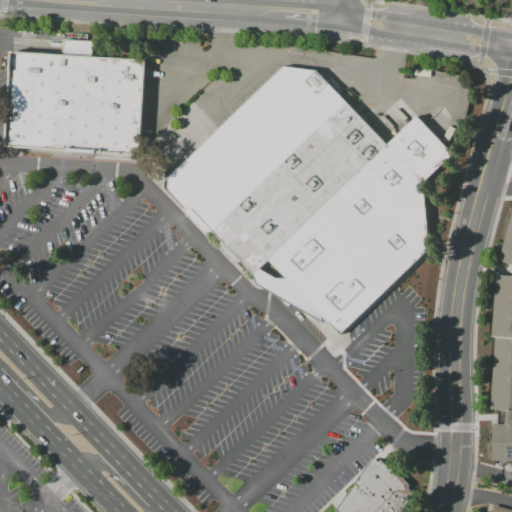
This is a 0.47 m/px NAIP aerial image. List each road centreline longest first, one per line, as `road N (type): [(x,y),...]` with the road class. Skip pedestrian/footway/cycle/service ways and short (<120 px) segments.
road 1 (tertiary): [(445,511),(455,449),(456,305),(497,139)]
road 2 (primary): [(169,511),(0,329)]
road 3 (secondary): [(341,18),(511,45)]
road 4 (secondary): [(162,0),(283,11)]
